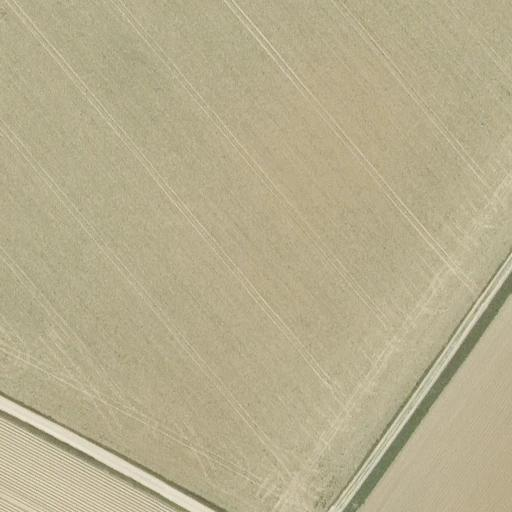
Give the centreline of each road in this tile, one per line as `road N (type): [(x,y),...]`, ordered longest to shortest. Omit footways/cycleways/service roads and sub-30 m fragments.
road 1 (track): [(334,511),(511,257)]
road 2 (track): [(203,511),(0,404)]
